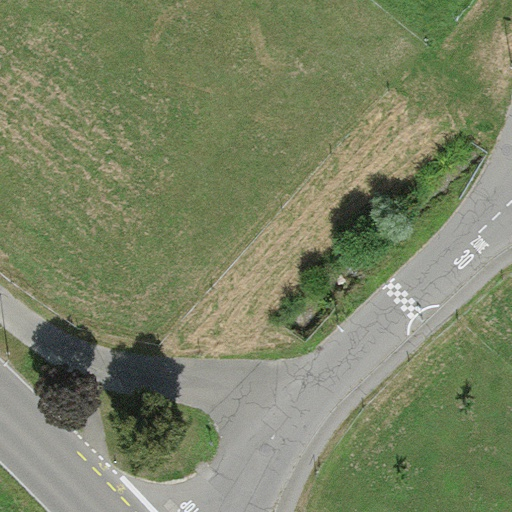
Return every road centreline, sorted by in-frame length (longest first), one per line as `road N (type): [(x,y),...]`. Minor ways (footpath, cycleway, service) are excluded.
road 1 (residential): [(511,212),(350,367),(224,511)]
road 2 (track): [(96,364),(227,386),(291,435)]
road 3 (primary): [(100,511),(0,411)]
